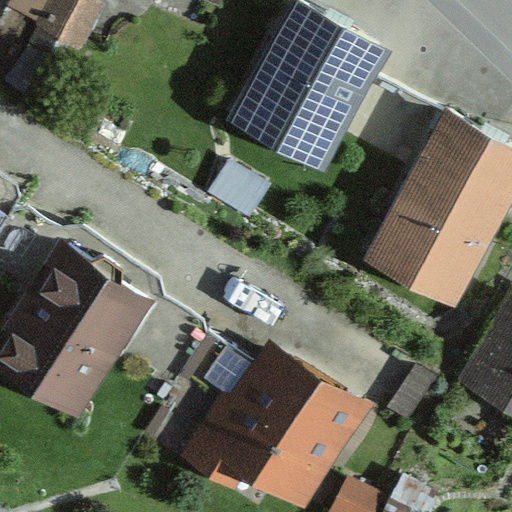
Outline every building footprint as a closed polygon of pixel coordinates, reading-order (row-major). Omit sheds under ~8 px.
[(39,19),(29,38),(4,75),(24,89),(45,59),(56,65),(69,39),(80,45),(102,0),(8,0),(7,3),(39,19)] [(402,84),(372,68),(392,30),(334,0),(281,0),(226,106),(325,158),(340,129),(370,144),(402,84)] [(511,187),(511,124),(446,89),(439,103),(402,84),(370,144),(407,163),(363,247),(456,295),(511,187)] [(155,287),(121,266),(121,255),(104,245),(94,250),(61,229),(0,327),(0,360),(79,410),(155,287)] [(511,272),(458,375),(511,402),(511,272)] [(374,389),(268,323),(250,352),(227,338),(205,372),(221,382),(179,447),(237,483),(249,464),(305,499),(374,389)] [(438,370),(415,356),(386,401),(408,415),(438,370)] [(413,511),(432,477),(405,463),(390,491),(378,511),(413,511)] [(378,511),(390,491),(346,468),(325,507),(334,511),(378,511)]
